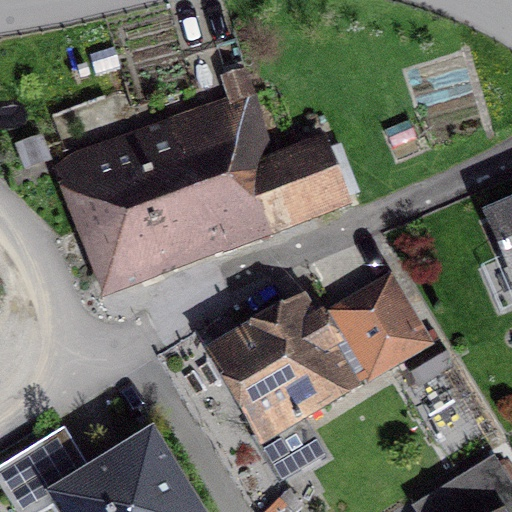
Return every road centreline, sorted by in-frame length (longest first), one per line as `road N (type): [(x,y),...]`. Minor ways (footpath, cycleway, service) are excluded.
road 1 (residential): [(511,25),(462,0),(0,6)]
road 2 (residential): [(131,341),(311,244),(511,156)]
road 3 (residential): [(0,208),(34,242),(88,332),(131,341)]
road 4 (residential): [(131,341),(0,423)]
